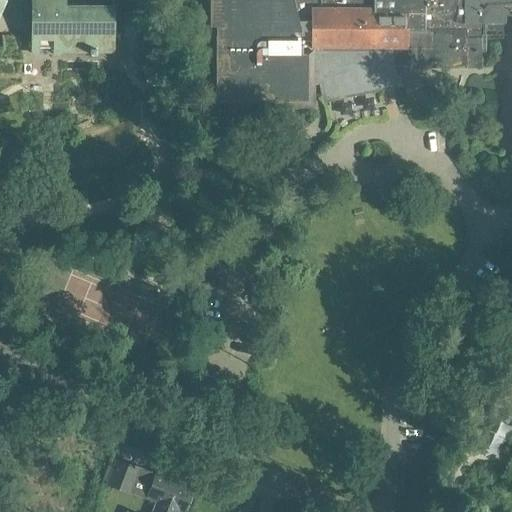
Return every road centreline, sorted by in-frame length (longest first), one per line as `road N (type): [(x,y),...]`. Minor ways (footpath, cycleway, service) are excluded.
road 1 (unclassified): [(346,511),(0,355)]
road 2 (residential): [(390,511),(402,352),(483,231),(511,222)]
